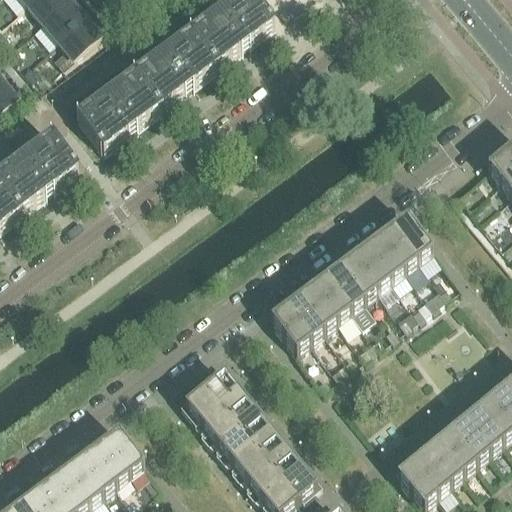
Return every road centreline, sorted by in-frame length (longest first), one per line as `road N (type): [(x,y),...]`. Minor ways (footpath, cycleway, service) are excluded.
road 1 (residential): [(0,491),(511,107)]
road 2 (residential): [(409,0),(0,305)]
